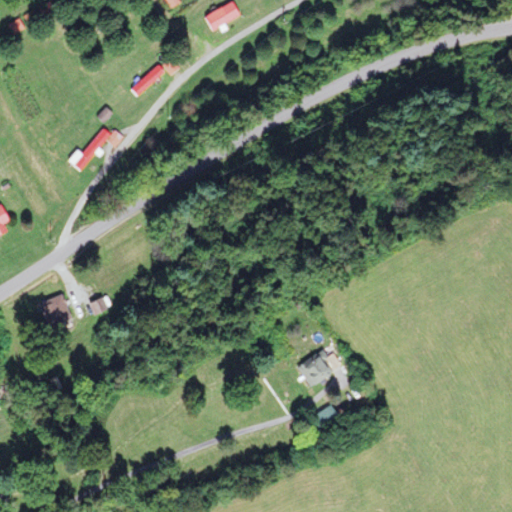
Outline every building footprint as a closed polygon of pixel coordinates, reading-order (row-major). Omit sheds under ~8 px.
[(224,30),(222,24),(235,18),(228,3),(200,17),(210,37),(224,30)] [(159,73),(152,67),(127,92),(134,99),(159,73)] [(77,156),(73,152),(64,162),(75,173),(107,139),(99,132),(77,156)] [(34,307),(45,331),(68,320),(57,297),(34,307)] [(333,366),(320,346),(289,366),(302,387),(333,366)] [(302,419),(312,437),(334,424),(324,406),(302,419)]
